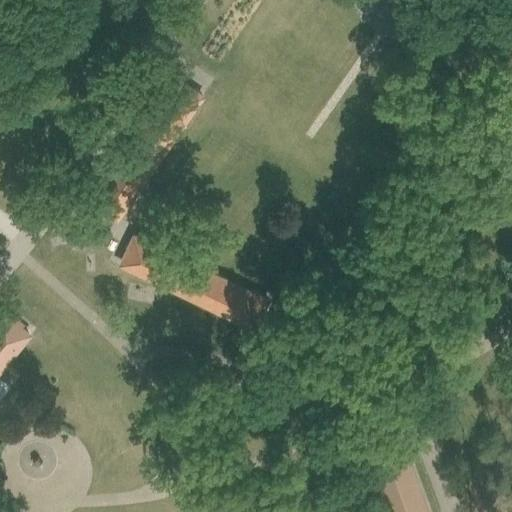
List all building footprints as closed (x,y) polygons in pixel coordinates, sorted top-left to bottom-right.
[(93,199),(117,216),(202,94),(178,77),(93,199)] [(122,262),(256,326),(269,299),(135,235),(122,262)] [(0,321),(0,367),(29,333),(6,314),(0,321)] [(369,438),(395,511),(427,511),(397,428),(369,438)] [(199,500),(202,511),(234,511),(227,490),(199,500)]
